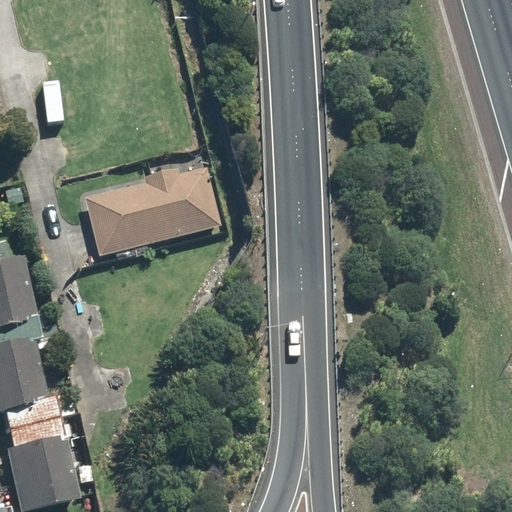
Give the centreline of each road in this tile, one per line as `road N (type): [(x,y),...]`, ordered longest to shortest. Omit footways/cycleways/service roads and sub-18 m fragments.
road 1 (motorway): [(301,312),(283,0)]
road 2 (motorway): [(272,511),(290,453),(301,312)]
road 3 (motorway): [(324,511),(301,312)]
